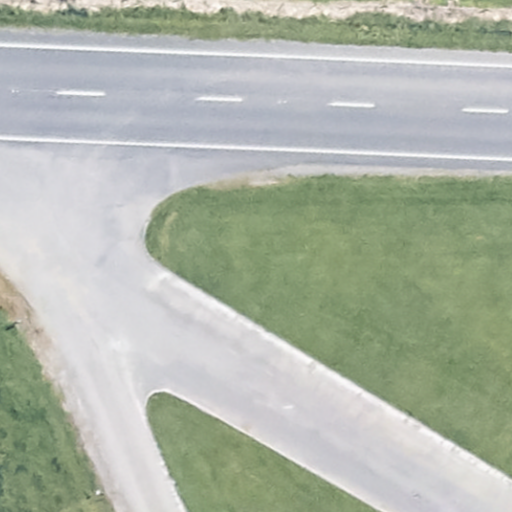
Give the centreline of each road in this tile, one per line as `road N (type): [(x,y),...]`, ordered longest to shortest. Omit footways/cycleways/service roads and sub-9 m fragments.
road 1 (trunk): [(0,91),(511,112)]
road 2 (track): [(175,511),(118,380),(109,278)]
